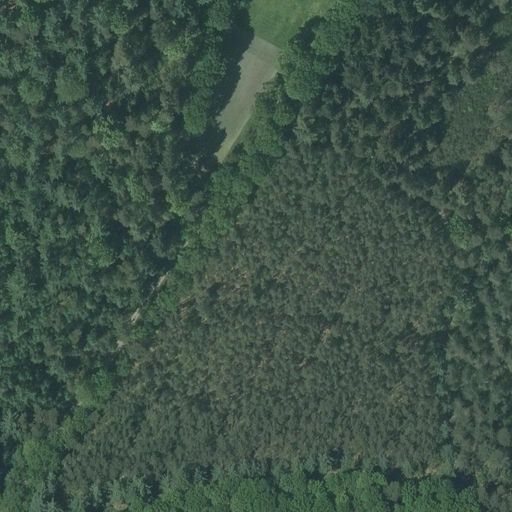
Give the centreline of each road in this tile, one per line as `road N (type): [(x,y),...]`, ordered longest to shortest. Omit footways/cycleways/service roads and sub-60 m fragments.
road 1 (track): [(7,511),(273,107),(361,143),(437,208),(470,267),(511,202)]
road 2 (track): [(470,267),(450,337),(457,493)]
road 3 (track): [(283,486),(511,493)]
road 4 (track): [(283,486),(150,509)]
road 5 (track): [(273,107),(340,0)]
